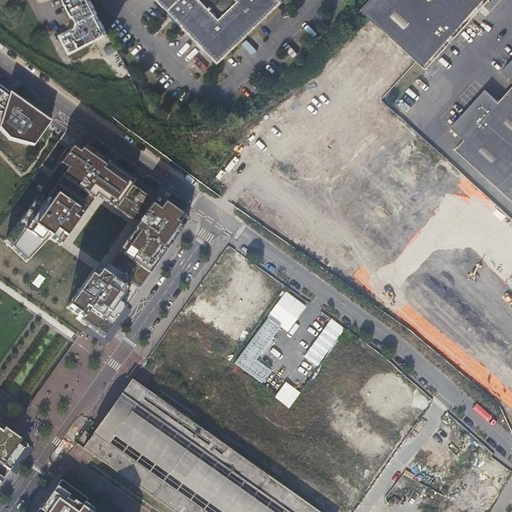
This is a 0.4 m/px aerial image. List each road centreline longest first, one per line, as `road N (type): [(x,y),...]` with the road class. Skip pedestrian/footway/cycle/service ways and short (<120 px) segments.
road 1 (residential): [(217,218),(391,341),(511,446)]
road 2 (residential): [(8,511),(217,218)]
road 3 (residential): [(0,62),(217,218)]
